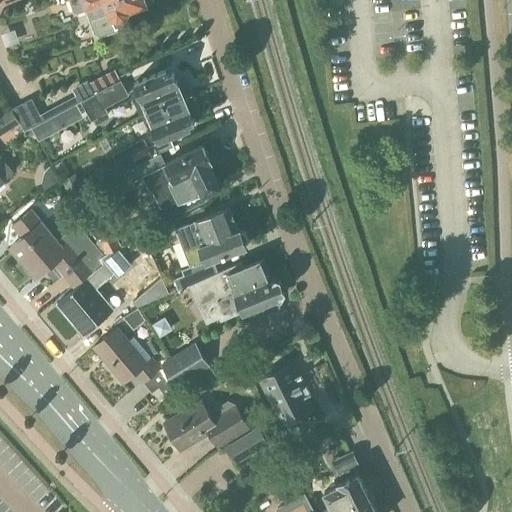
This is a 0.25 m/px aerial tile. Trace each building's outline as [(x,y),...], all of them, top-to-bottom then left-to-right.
[(70,0),(74,11),(79,13),(89,9),(95,26),(98,34),(104,37),(121,31),(124,24),(122,17),(127,15),(133,7),(153,0),(70,0)] [(149,113),(194,93),(188,78),(179,82),(174,71),(170,73),(168,69),(136,83),(149,113)] [(129,94),(121,80),(82,101),(92,120),(108,112),(105,107),(129,94)] [(194,93),(149,113),(158,133),(115,155),(124,172),(135,167),(138,165),(139,165),(154,158),(154,157),(184,141),(180,132),(192,127),(190,125),(196,122),(191,111),(201,107),(194,93)] [(11,109),(25,132),(44,121),(32,98),(11,109)] [(0,134),(18,123),(9,109),(0,115),(0,134)] [(154,158),(139,165),(144,175),(150,190),(153,189),(161,206),(159,208),(165,220),(207,200),(204,194),(222,186),(211,162),(213,161),(205,145),(167,162),(168,164),(166,165),(161,154),(154,158)] [(0,184),(14,173),(0,156),(0,184)] [(141,179),(135,167),(124,172),(111,179),(117,191),(141,179)] [(185,271),(173,277),(178,290),(192,284),(220,272),(215,259),(248,245),(247,244),(249,240),(245,230),(241,229),(239,229),(231,207),(188,224),(177,228),(179,232),(184,246),(192,265),(184,269),(185,271)] [(24,236),(12,247),(37,277),(55,263),(75,286),(95,269),(71,240),(63,247),(42,221),(32,209),(14,224),(24,236)] [(98,241),(105,254),(120,246),(114,233),(98,241)] [(103,265),(58,303),(85,335),(115,310),(97,288),(114,274),(116,273),(118,275),(131,266),(116,248),(105,254),(99,258),(103,265)] [(220,272),(192,284),(200,303),(215,297),(224,318),(244,310),(244,312),(258,307),(261,315),(281,308),(277,299),(283,297),(285,292),(280,279),(276,277),(273,279),(265,258),(263,252),(244,261),(246,266),(229,273),(227,268),(220,272)] [(138,307),(168,293),(162,278),(134,302),(138,307)] [(138,310),(125,314),(122,317),(132,329),(145,319),(138,310)] [(118,327),(95,347),(125,382),(136,373),(144,382),(153,393),(168,381),(161,368),(152,358),(148,362),(118,327)] [(174,386),(209,365),(195,341),(159,362),(174,386)] [(291,365),(262,379),(283,422),(312,408),(307,396),(312,394),(302,373),(296,376),(291,365)] [(200,400),(164,423),(169,430),(166,432),(174,445),(177,443),(182,450),(209,432),(218,448),(251,428),(237,403),(236,404),(229,400),(223,404),(223,412),(212,418),(200,400)] [(259,429),(228,448),(236,462),(267,443),(259,429)] [(340,484),(325,492),(335,511),(378,511),(359,473),(358,473),(355,466),(360,464),(353,451),(334,461),(335,462),(332,464),(336,473),(339,472),(340,473),(341,473),(345,480),(340,483),(340,484)] [(279,511),(310,511),(311,511),(310,511),(309,511),(306,504),(310,501),(305,493),(294,499),(278,508),(279,511)]
